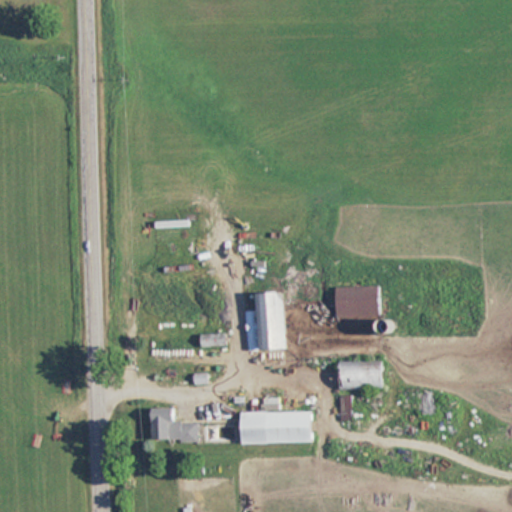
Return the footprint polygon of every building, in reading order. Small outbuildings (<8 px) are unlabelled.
[(261,350),(288,349),(286,302),(321,300),(320,281),(284,283),(285,292),(259,293),(261,350)] [(338,317),(380,317),(380,286),(338,286),(338,317)] [(384,360),(340,360),(340,389),(384,389),(384,360)] [(340,395),(340,420),(353,420),(353,395),(340,395)] [(156,409),(156,441),(200,441),(200,423),(177,423),(177,409),(156,409)] [(244,412),(244,443),(315,442),(314,411),(244,412)]
